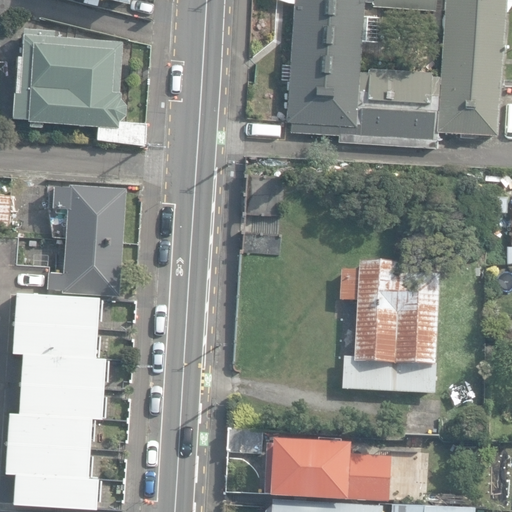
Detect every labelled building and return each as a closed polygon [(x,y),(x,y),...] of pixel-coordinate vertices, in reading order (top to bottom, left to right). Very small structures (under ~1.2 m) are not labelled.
[(271,0),(271,3),(284,4),(283,19),(291,19),(290,34),(284,33),(283,50),(289,50),(288,65),(281,65),(281,81),(287,81),(285,122),(290,123),(289,133),(337,136),(337,143),(435,149),(436,133),(495,136),(498,84),(503,0),(271,0)] [(119,128),(120,123),(123,116),(125,101),(119,95),(123,43),(55,39),(55,32),(24,30),(24,35),(23,35),(22,57),(18,56),(16,93),(14,93),(12,119),(28,120),(28,122),(30,122),(30,127),(42,128),(42,124),(99,127),(119,128)] [(119,128),(99,127),(98,139),(143,142),(144,124),(120,123),(119,128)] [(244,215),(282,217),(284,195),(284,178),(247,176),(244,215)] [(65,240),(122,242),(125,189),(68,186),(68,187),(53,187),(52,199),(43,199),(43,209),(67,210),(65,240)] [(0,229),(8,230),(10,196),(0,194),(0,229)] [(490,215),(508,215),(508,201),(490,200),(490,215)] [(242,253),(276,256),(278,236),(244,233),(242,253)] [(122,242),(65,240),(63,274),(48,273),(47,290),(61,290),(61,293),(119,296),(122,242)] [(344,390),(435,394),(436,367),(442,265),(412,264),(412,266),(402,265),(361,263),(360,271),(343,270),(341,302),(359,303),(356,359),(346,358),(344,390)] [(101,321),(102,302),(95,301),(95,298),(14,294),(12,322),(92,327),(93,320),(101,321)] [(98,358),(99,336),(92,335),(93,327),(92,327),(12,322),(10,353),(20,354),(98,358)] [(107,383),(108,362),(101,361),(102,358),(98,358),(20,354),(18,383),(99,387),(100,382),(107,383)] [(104,418),(106,397),(99,397),(99,387),(18,383),(17,414),(94,417),(104,418)] [(93,441),(94,417),(17,414),(6,413),(5,442),(86,446),(87,440),(93,441)] [(227,453),(261,455),(262,432),(229,430),(227,453)] [(91,478),(92,456),(85,456),(86,446),(5,442),(3,473),(13,474),(91,478)] [(350,501),(391,504),(393,469),(398,469),(399,460),(393,460),(393,459),(352,456),(352,447),(270,442),(270,452),(275,452),(273,499),(350,503),(350,501)] [(99,502),(101,482),(93,482),(93,478),(91,478),(13,474),(11,504),(93,509),(93,501),(99,502)] [(399,506),(426,507),(427,492),(399,490),(399,506)] [(426,506),(442,507),(442,493),(427,493),(426,506)] [(384,511),(384,509),(275,503),(275,508),(270,511),(384,511)]
